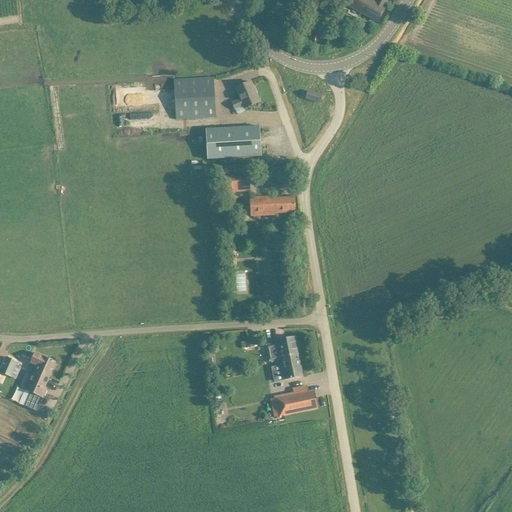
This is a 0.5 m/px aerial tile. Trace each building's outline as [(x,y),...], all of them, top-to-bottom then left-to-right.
[(375,0),(375,2),(370,0),(352,0),(349,6),(378,22),(389,0),(375,0)] [(125,5),(118,7),(120,14),(127,12),(125,5)] [(313,35),(312,42),(321,43),(322,38),(317,37),(317,35),(313,35)] [(213,77),(174,79),(176,120),(206,118),(216,118),(213,77)] [(251,82),(235,88),(240,99),(232,103),(235,109),(243,106),(244,109),(259,102),(251,82)] [(318,103),(320,95),(307,91),(305,99),(318,103)] [(123,118),(124,130),(139,130),(138,118),(123,118)] [(205,131),(206,160),(260,156),(259,128),(205,131)] [(250,192),(249,173),(222,174),(223,193),(250,192)] [(276,215),(276,214),(295,212),(294,198),(275,199),(275,197),(250,199),(251,217),(276,215)] [(238,276),(239,294),(249,294),(249,276),(238,276)] [(271,341),(272,344),(265,346),(267,359),(274,358),(276,367),(283,366),(286,380),(302,377),(294,337),(271,341)] [(34,353),(30,363),(38,366),(36,371),(49,377),(56,362),(34,353)] [(0,371),(0,372),(12,377),(18,362),(6,357),(2,366),(0,371)] [(36,403),(39,397),(43,398),(47,390),(44,389),(49,377),(36,371),(31,381),(28,380),(24,389),(30,392),(27,399),(36,403)] [(270,399),(273,418),(318,409),(314,391),(307,392),(306,387),(292,390),(293,392),(273,396),(274,398),(270,399)]
